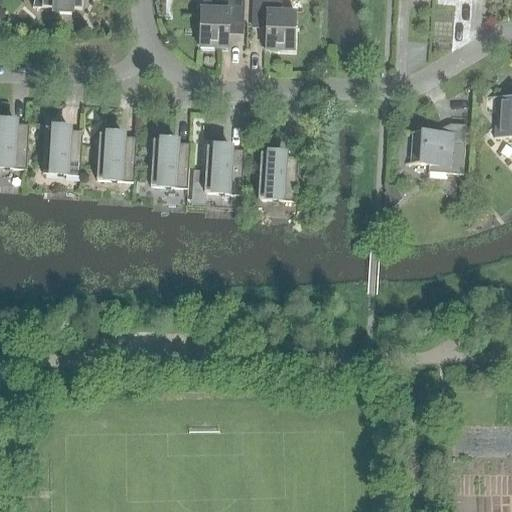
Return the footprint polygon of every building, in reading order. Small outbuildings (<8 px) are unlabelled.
[(36,0),(35,4),(35,8),(32,8),(32,9),(54,10),(54,15),(71,15),(71,11),(82,11),(82,0),(36,0)] [(243,24),(244,0),(218,0),(218,11),(201,10),(199,49),(227,51),(228,23),(243,24)] [(266,25),(265,52),(293,53),(295,14),(278,13),(278,0),(252,0),(251,24),(266,25)] [(511,99),(487,98),(487,99),(500,100),(500,115),(498,115),(496,139),(494,139),(494,140),(511,141),(511,99)] [(0,124),(0,170),(26,172),(29,126),(27,126),(27,129),(15,129),(15,125),(0,124)] [(463,177),(465,144),(466,127),(452,126),(444,131),(444,136),(431,135),(432,134),(430,134),(430,135),(406,134),(406,135),(413,136),(412,165),(405,164),(404,166),(428,167),(428,176),(429,176),(429,174),(463,177)] [(45,130),(42,176),(80,178),(82,132),(81,132),(81,136),(69,135),(69,132),(45,130)] [(123,138),(99,137),(96,183),(133,185),(136,139),(135,139),(135,142),(123,142),(123,138)] [(177,144),(153,143),(150,189),(187,191),(190,145),(189,145),(188,149),(177,148),(177,144)] [(206,149),(204,195),(241,198),(244,152),(242,151),(242,155),(230,154),(230,151),(206,149)] [(284,161),(284,157),(260,156),(257,202),(295,204),(298,158),(296,158),(296,162),(284,161)] [(317,166),(307,165),(306,179),(316,180),(317,166)] [(386,187),(384,213),(389,213),(402,201),(390,187),(386,187)]
